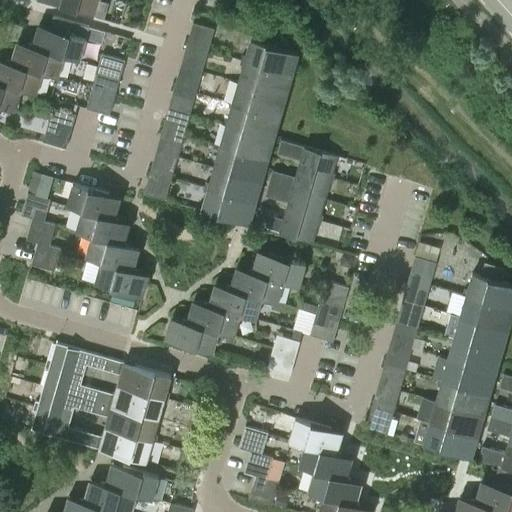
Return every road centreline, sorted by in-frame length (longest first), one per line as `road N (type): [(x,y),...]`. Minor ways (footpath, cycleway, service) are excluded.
road 1 (residential): [(15,148),(132,180),(177,25)]
road 2 (residential): [(233,377),(354,411),(394,265)]
road 3 (residential): [(233,377),(0,305)]
road 4 (residential): [(212,511),(233,377)]
